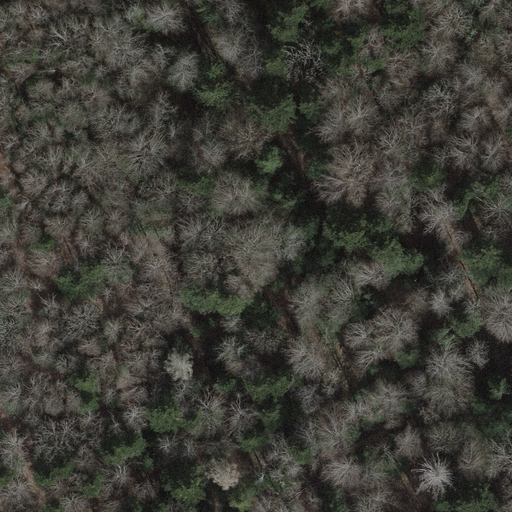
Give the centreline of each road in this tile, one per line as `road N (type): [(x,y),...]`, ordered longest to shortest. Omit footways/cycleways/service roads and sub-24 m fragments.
road 1 (track): [(152,511),(221,0)]
road 2 (track): [(511,334),(455,357),(313,369),(248,342),(219,302),(194,181)]
